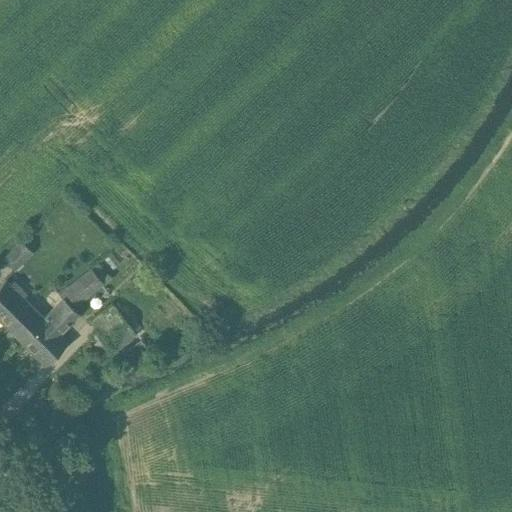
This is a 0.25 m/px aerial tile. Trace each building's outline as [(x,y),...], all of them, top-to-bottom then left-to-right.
[(31,252),(20,241),(0,260),(12,272),(31,252)] [(97,264),(63,291),(76,307),(110,280),(97,264)] [(0,284),(0,319),(20,340),(43,317),(34,309),(17,292),(20,289),(12,281),(10,284),(5,279),(0,284)] [(49,311),(63,297),(54,289),(34,309),(43,317),(49,311)] [(43,317),(20,340),(45,365),(68,342),(58,332),(77,312),(63,297),(49,311),(43,317)] [(136,335),(112,303),(90,321),(115,352),(136,335)] [(140,339),(121,354),(128,363),(147,347),(140,339)]
